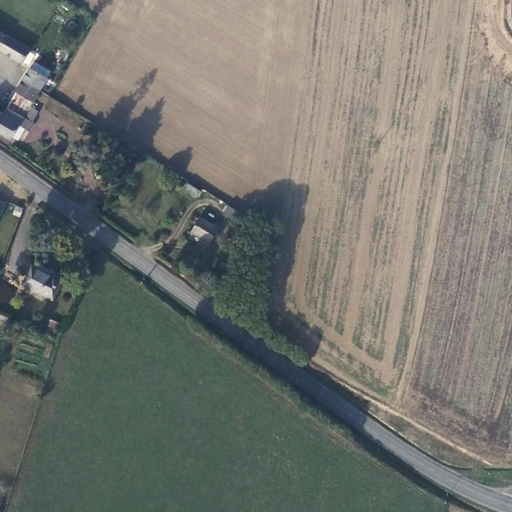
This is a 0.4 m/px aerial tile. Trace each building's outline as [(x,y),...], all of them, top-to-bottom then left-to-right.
[(0,49),(21,62),(30,48),(0,28),(0,49)] [(21,63),(26,67),(36,55),(30,51),(21,63)] [(48,78),(51,71),(39,63),(35,70),(48,78)] [(48,78),(35,70),(31,68),(18,91),(34,102),(41,90),(48,78)] [(19,126),(26,130),(29,132),(35,122),(25,117),(8,107),(4,114),(0,111),(0,132),(11,139),(12,137),(19,126)] [(12,137),(18,141),(26,130),(19,126),(12,137)] [(15,206),(12,215),(20,217),(23,208),(15,206)] [(226,212),(238,220),(243,214),(230,206),(226,212)] [(202,216),(192,230),(210,242),(220,228),(202,216)] [(33,266),(23,284),(52,298),(64,277),(53,272),(51,276),(33,266)] [(0,309),(0,325),(4,327),(10,314),(0,309)]
